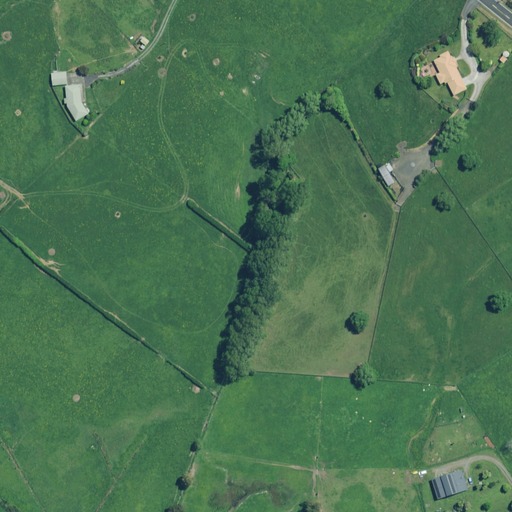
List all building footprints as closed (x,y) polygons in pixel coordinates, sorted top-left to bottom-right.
[(149,42),(144,37),(140,41),(146,46),(149,42)] [(456,67),(458,67),(452,55),(450,56),(448,52),(440,56),(441,58),(435,61),(441,73),(436,75),(441,85),(448,82),(454,95),(467,89),(456,67)] [(508,59),(502,56),(499,61),(505,64),(508,59)] [(67,84),(66,72),(52,73),(53,86),(67,84)] [(83,100),(82,85),(66,86),(67,103),(67,104),(77,121),(88,114),(83,100)] [(393,170),(389,163),(379,169),(389,186),(395,183),(389,173),(393,170)] [(468,490),(462,470),(432,479),(438,499),(468,490)]
